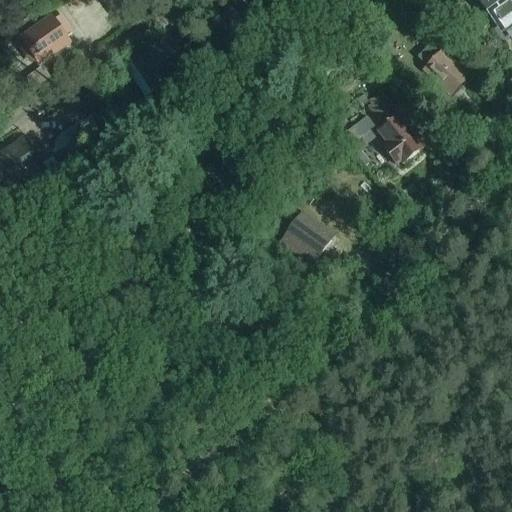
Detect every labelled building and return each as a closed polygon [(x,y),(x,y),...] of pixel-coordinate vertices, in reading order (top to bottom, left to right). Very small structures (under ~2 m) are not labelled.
[(251,37),(272,24),(265,12),(260,15),(251,0),(246,0),(234,8),(251,37)] [(511,27),(511,0),(475,0),(501,35),(511,27)] [(64,37),(71,33),(61,18),(54,23),(52,19),(22,40),(25,44),(21,47),(32,63),(36,60),(39,64),(68,43),(64,37)] [(182,71),(186,69),(168,43),(137,63),(155,89),(171,78),(173,81),(183,74),(182,71)] [(416,59),(428,70),(424,74),(450,99),(468,79),(442,55),(440,56),(429,46),(416,59)] [(387,116),(383,98),(369,101),(373,119),(387,116)] [(403,165),(423,150),(398,117),(378,133),(387,145),(383,149),(396,166),(401,163),(403,165)] [(205,175),(226,145),(205,130),(184,160),(205,175)] [(25,183),(41,173),(21,144),(0,158),(0,180),(7,192),(24,181),(25,183)] [(375,233),(378,208),(360,207),(357,231),(375,233)] [(311,220),(291,242),(317,268),(338,246),(311,220)]
